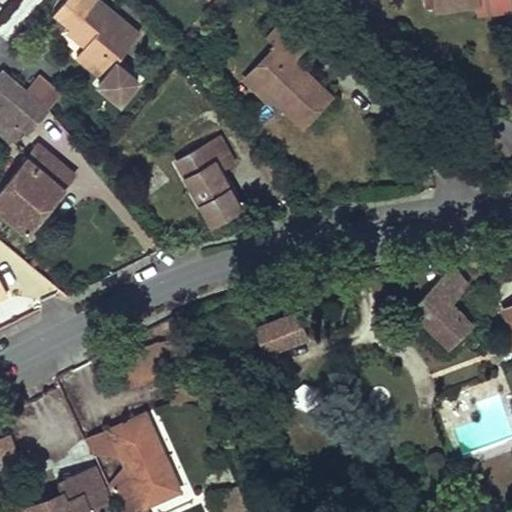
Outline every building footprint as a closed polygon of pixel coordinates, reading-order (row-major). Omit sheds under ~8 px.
[(62,0),(51,13),(66,26),(83,41),(80,45),(72,55),(101,80),(137,35),(96,0),(62,0)] [(511,0),(434,0),(436,9),(477,4),(479,15),(511,10),(511,0)] [(276,92),(272,96),(302,125),(330,96),(293,61),(310,43),(284,17),(266,35),(277,46),(253,70),(276,92)] [(83,41),(66,26),(63,30),(80,45),(83,41)] [(268,99),(272,96),(276,92),(253,70),(246,78),(268,99)] [(0,73),(0,95),(11,105),(24,89),(22,88),(3,71),(0,73)] [(36,72),(22,88),(24,89),(46,109),(60,93),(36,72)] [(0,106),(0,132),(12,142),(23,130),(26,132),(46,109),(24,89),(11,105),(6,111),(0,106)] [(0,95),(0,106),(6,111),(11,105),(0,95)] [(219,133),(176,159),(212,221),(240,204),(219,170),(234,160),(219,133)] [(52,177),(62,165),(39,145),(0,191),(0,207),(28,231),(64,188),(52,177)] [(75,175),(62,165),(52,177),(64,188),(75,175)] [(449,305),(467,285),(451,265),(412,307),(452,344),(470,325),(449,305)] [(511,306),(503,311),(511,327),(511,306)] [(251,332),(262,358),(306,339),(296,314),(251,332)] [(175,339),(159,343),(164,365),(181,361),(175,339)] [(164,365),(159,343),(157,340),(149,343),(157,375),(166,372),(164,365)] [(157,375),(149,343),(122,351),(132,382),(157,375)] [(181,361),(164,365),(166,372),(175,407),(197,401),(186,360),(181,361)] [(114,493),(122,511),(149,511),(145,503),(179,487),(146,413),(111,429),(122,454),(131,475),(123,478),(125,482),(121,484),(123,488),(114,493)] [(122,454),(111,429),(89,439),(96,454),(122,454)] [(10,433),(0,436),(0,461),(17,455),(10,433)] [(110,484),(114,493),(123,488),(121,484),(125,482),(123,478),(110,484)] [(246,511),(236,488),(213,498),(219,511),(246,511)]
